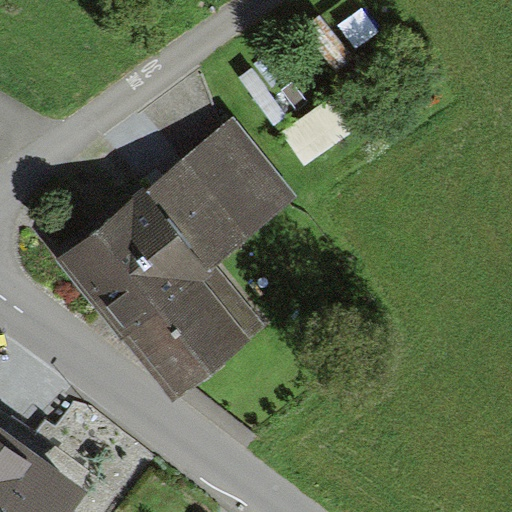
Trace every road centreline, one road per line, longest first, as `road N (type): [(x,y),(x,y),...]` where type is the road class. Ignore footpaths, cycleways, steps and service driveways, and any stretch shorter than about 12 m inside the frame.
road 1 (tertiary): [(276,511),(0,298)]
road 2 (residential): [(0,188),(248,0)]
